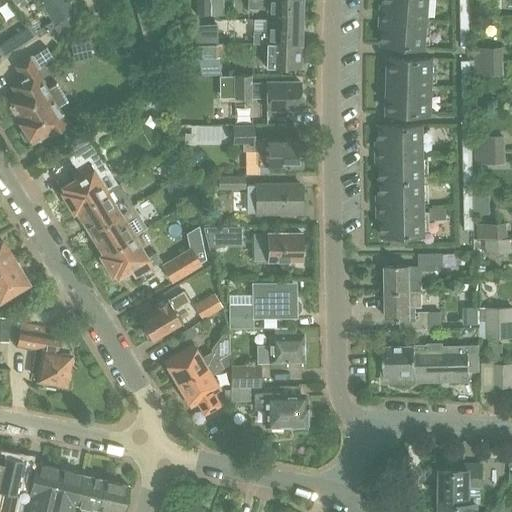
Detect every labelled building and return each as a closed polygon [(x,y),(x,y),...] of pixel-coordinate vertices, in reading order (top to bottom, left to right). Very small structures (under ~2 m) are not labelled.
[(37,0),(58,30),(62,36),(82,22),(87,19),(79,6),(75,9),(68,0),(37,0)] [(147,0),(133,0),(134,0),(144,40),(156,33),(147,0)] [(210,0),(192,0),(192,5),(196,5),(196,14),(210,14),(210,0)] [(267,9),(267,20),(301,20),(301,0),(247,0),(247,8),(267,9)] [(383,16),(428,19),(428,0),(386,0),(386,4),(384,4),(383,16)] [(458,0),(459,10),(471,9),(470,0),(458,0)] [(459,10),(459,22),(471,22),(471,9),(459,10)] [(426,47),(428,19),(383,16),(382,28),(384,28),(383,44),(426,47)] [(252,43),(266,43),(300,43),(301,20),(267,20),(267,31),(252,31),(252,43)] [(108,21),(96,30),(108,47),(120,38),(108,21)] [(459,22),(460,35),(471,35),(471,22),(459,22)] [(29,24),(0,43),(0,52),(2,56),(36,34),(29,24)] [(192,25),(195,43),(217,43),(217,24),(192,25)] [(86,32),(71,35),(73,44),(71,44),(74,60),(93,56),(89,41),(88,41),(86,32)] [(460,35),(460,48),(472,48),(471,35),(460,35)] [(217,43),(195,43),(197,57),(221,56),(220,44),(217,44),(217,43)] [(300,43),(266,43),(266,66),(300,67),(300,43)] [(57,81),(46,88),(35,71),(54,59),(46,46),(15,66),(23,78),(11,85),(16,93),(5,100),(32,142),(48,131),(50,134),(68,123),(58,107),(68,100),(57,81)] [(472,47),(473,62),(503,61),(503,47),(472,47)] [(433,85),(434,57),(391,56),(391,72),(388,72),(388,84),(433,85)] [(470,61),(460,61),(460,74),(470,74),(470,61)] [(503,61),(473,62),(473,75),(503,74),(503,61)] [(300,80),(265,81),(251,81),(251,74),(233,75),(234,98),(265,97),(265,109),(301,109),(300,80)] [(470,87),(470,74),(460,74),(460,87),(470,87)] [(432,113),(433,85),(388,84),(388,96),(390,96),(390,112),(432,113)] [(470,100),(470,87),(460,87),(460,100),(470,100)] [(460,100),(461,113),(471,113),(470,100),(460,100)] [(425,151),(424,123),(382,124),(382,141),(380,141),(380,152),(425,151)] [(232,143),(242,143),(242,149),(258,149),(258,166),(266,166),(303,166),(303,138),(266,138),(254,138),(254,124),(231,125),(232,143)] [(471,143),(471,131),(459,131),(460,143),(471,143)] [(86,134),(63,148),(75,167),(70,170),(75,178),(62,186),(64,190),(61,192),(73,211),(76,209),(119,184),(119,183),(117,184),(86,134)] [(474,136),(475,150),(505,150),(505,135),(474,136)] [(472,156),(471,143),(460,143),(460,156),(472,156)] [(163,156),(170,168),(186,158),(179,146),(163,156)] [(505,150),(475,150),(475,163),(505,163),(505,150)] [(426,178),(425,151),(380,152),(380,164),(383,164),(383,180),(426,178)] [(460,156),(461,169),(472,169),(472,156),(460,156)] [(461,169),(461,182),(472,182),(472,169),(461,169)] [(245,189),(246,174),(217,175),(218,189),(245,189)] [(179,176),(165,185),(178,206),(192,196),(179,176)] [(427,206),(426,178),(383,180),(384,195),(381,195),(382,207),(427,206)] [(461,182),(461,195),(473,195),(472,182),(461,182)] [(301,183),(255,184),(246,184),(246,211),(256,211),(256,213),(301,212),(301,183)] [(119,184),(76,209),(89,231),(133,205),(119,184)] [(461,195),(462,208),(473,208),(473,195),(461,195)] [(133,205),(89,231),(103,253),(132,236),(142,230),(133,216),(138,214),(133,205)] [(427,234),(427,206),(382,207),(382,219),(384,219),(385,235),(394,235),(395,243),(411,242),(411,234),(427,234)] [(462,208),(462,221),(474,220),(473,208),(462,208)] [(462,221),(462,234),(474,234),(474,220),(462,221)] [(478,238),(478,242),(511,240),(511,237),(508,237),(508,223),(477,223),(477,238),(478,238)] [(227,227),(227,244),(240,244),(240,227),(227,227)] [(253,260),(301,260),(301,233),(253,234),(253,260)] [(132,236),(103,253),(100,255),(112,274),(115,272),(117,276),(130,268),(135,277),(151,267),(151,266),(161,260),(156,252),(146,258),(132,236)] [(0,268),(13,260),(1,240),(0,240),(0,268)] [(511,240),(478,242),(479,260),(486,260),(486,253),(511,252),(511,240)] [(190,247),(162,264),(171,277),(192,265),(198,261),(190,247)] [(442,253),(422,253),(422,265),(442,265),(442,253)] [(13,260),(0,268),(0,298),(27,282),(13,260)] [(422,292),(422,265),(386,266),(386,268),(381,268),(382,280),(386,280),(386,292),(422,292)] [(293,283),(252,284),(253,303),(228,304),(229,328),(253,327),(253,316),(294,316),(294,314),(297,314),(301,310),(301,303),(297,299),(293,299),(293,283)] [(202,319),(223,306),(213,290),(192,303),(202,319)] [(422,292),(386,292),(387,318),(400,318),(401,328),(441,327),(441,310),(418,311),(418,315),(416,315),(416,307),(422,307),(422,292)] [(172,309),(182,304),(176,294),(167,299),(166,298),(154,305),(155,307),(138,317),(151,339),(180,323),(172,309)] [(479,307),(479,321),(511,320),(511,306),(486,307),(479,307)] [(464,307),(464,327),(477,327),(476,307),(464,307)] [(511,320),(479,321),(479,338),(486,338),(511,337),(511,320)] [(70,354),(59,335),(42,332),(43,326),(21,322),(17,345),(37,348),(34,366),(40,367),(38,378),(65,383),(70,354)] [(190,327),(180,333),(185,342),(195,336),(190,327)] [(429,345),(384,346),(384,355),(382,355),(382,367),(380,367),(379,369),(379,373),(380,374),(382,374),(382,381),(415,381),(415,382),(481,381),(480,342),(458,342),(458,328),(441,328),(441,340),(429,340),(429,345)] [(164,361),(177,383),(230,351),(229,332),(223,332),(210,348),(212,351),(200,358),(192,344),(164,361)] [(302,333),(270,334),(270,346),(258,346),(258,361),(303,360),(302,333)] [(502,344),(488,344),(488,361),(502,361),(502,344)] [(230,351),(177,383),(190,405),(197,401),(204,413),(219,404),(212,392),(219,388),(211,374),(230,363),(230,351)] [(495,387),(511,386),(511,362),(495,363),(495,387)] [(260,363),(230,364),(230,387),(250,386),(260,386),(260,363)] [(255,408),(267,408),(267,424),(303,423),(303,396),(299,396),(298,385),(279,385),(279,393),(255,393),(255,408)] [(250,386),(230,387),(231,400),(250,400),(250,386)] [(12,511),(17,490),(24,461),(1,455),(0,457),(0,488),(5,490),(0,510),(7,511),(12,511)] [(36,495),(32,511),(48,511),(58,469),(35,464),(29,493),(36,495)] [(441,469),(441,502),(477,503),(477,502),(481,502),(481,464),(463,464),(463,469),(441,469)] [(58,469),(48,511),(64,511),(67,502),(74,503),(80,474),(58,469)] [(80,474),(74,503),(82,505),(80,511),(96,511),(103,479),(80,474)] [(103,479),(96,511),(110,511),(111,511),(120,511),(127,484),(103,479)] [(477,503),(441,502),(440,511),(483,511),(477,507),(477,503)]
